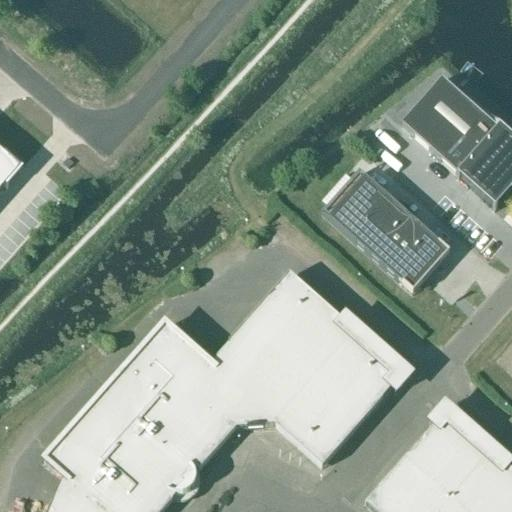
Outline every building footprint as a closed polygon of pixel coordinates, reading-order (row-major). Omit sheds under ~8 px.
[(441,84),(437,89),(400,130),(457,180),(456,181),(494,215),(511,194),(511,145),(498,133),(497,135),(441,84)] [(0,158),(0,198),(20,176),(0,158)] [(412,299),(448,259),(358,177),(321,217),(412,299)] [(288,281),(209,371),(234,434),(276,432),(321,472),(401,381),(288,281)] [(44,466),(63,483),(95,511),(165,511),(234,434),(209,371),(164,331),(44,466)] [(511,511),(511,479),(444,419),(364,510),(366,511),(511,511)] [(95,511),(63,483),(50,511),(95,511)]
